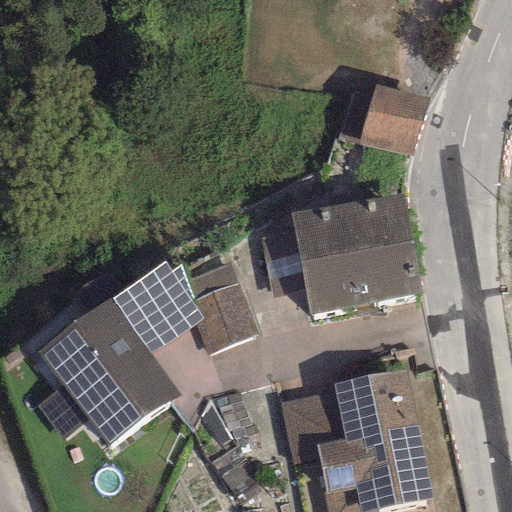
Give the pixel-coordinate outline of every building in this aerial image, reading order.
[(411,158),(424,97),(370,85),(357,146),(411,158)] [(400,195),(289,215),(292,230),(303,289),(307,314),(418,294),(400,195)] [(272,298),(303,289),(292,230),(259,239),(272,298)] [(162,263),(107,301),(148,355),(194,325),(202,320),(192,304),(186,286),(185,282),(179,266),(168,273),(162,263)] [(229,265),(185,282),(186,286),(192,304),(202,320),(194,325),(205,356),(257,335),(229,265)] [(148,355),(107,301),(36,354),(61,387),(36,405),(62,439),(87,421),(106,447),(177,395),(148,355)] [(403,370),(331,384),(333,392),(342,439),(312,444),(315,460),(324,511),(375,511),(375,510),(429,499),(403,370)] [(289,465),(315,460),(312,444),(342,439),(333,392),(278,403),(289,465)]
